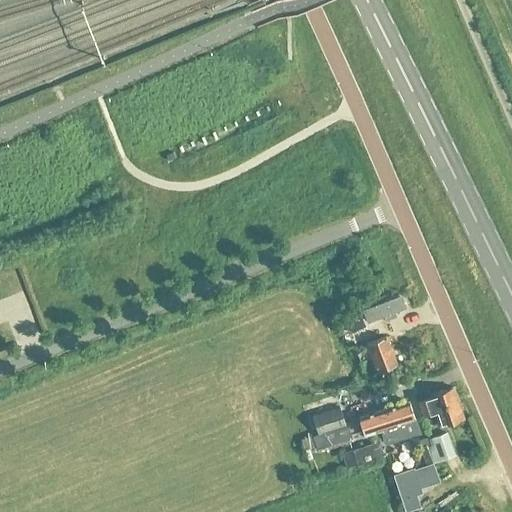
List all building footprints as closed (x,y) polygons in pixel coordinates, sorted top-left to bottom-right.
[(175,156),(173,151),(165,154),(168,160),(175,156)] [(358,361),(364,377),(397,363),(385,335),(365,344),(370,356),(358,361)] [(463,418),(452,383),(431,390),(433,395),(418,400),(423,417),(437,412),(441,425),(463,418)] [(380,426),(385,441),(419,431),(415,418),(409,401),(359,417),(363,432),(380,426)] [(317,449),(349,438),(338,405),(311,414),(318,433),(301,439),(305,450),(316,446),(317,449)] [(433,462),(455,454),(447,431),(428,437),(430,444),(427,445),(433,462)] [(357,464),(384,455),(379,440),(352,449),(357,464)] [(415,493),(403,497),(407,509),(418,505),(415,493)]
